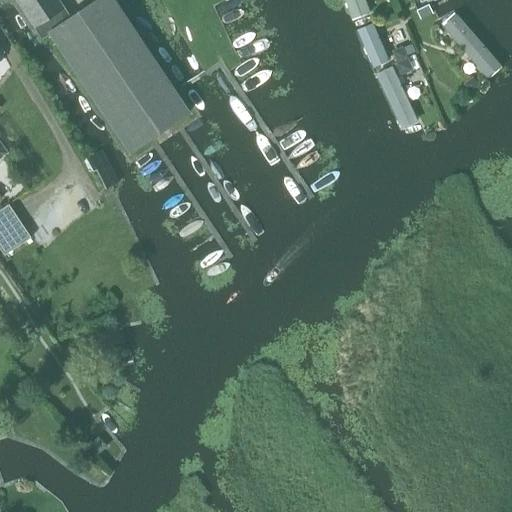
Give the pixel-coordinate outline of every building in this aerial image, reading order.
[(95,0),(70,17),(59,0),(17,0),(44,38),(51,33),(132,153),(192,113),(116,0),(95,0)] [(353,22),(371,15),(365,0),(342,0),(346,14),(350,16),(353,22)] [(459,19),(446,30),(487,76),(500,65),(459,19)] [(381,72),(393,66),(377,31),(365,36),(367,41),(366,41),(379,69),(379,68),(381,72)] [(396,63),(407,58),(402,48),(392,53),(396,63)] [(401,77),(413,71),(407,60),(396,65),(401,77)] [(403,127),(418,119),(398,77),(381,85),(399,125),(402,124),(403,127)] [(470,95),(479,88),(472,79),(464,86),(470,95)] [(0,141),(0,158),(8,152),(0,141)] [(0,204),(0,247),(5,254),(30,237),(9,205),(3,209),(0,204)]
